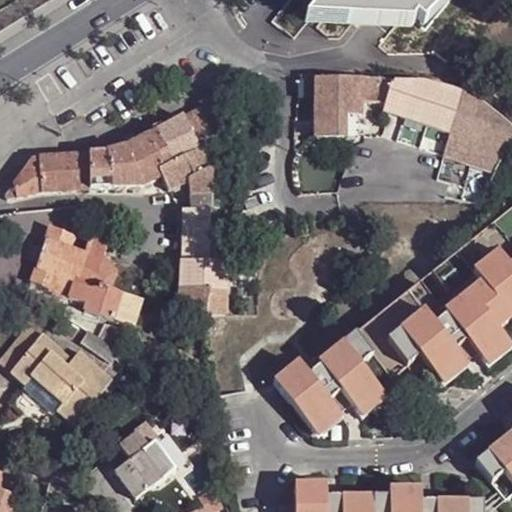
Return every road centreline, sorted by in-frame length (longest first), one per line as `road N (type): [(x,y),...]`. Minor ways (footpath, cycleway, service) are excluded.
road 1 (residential): [(194,0),(246,55),(393,64),(449,81),(511,119)]
road 2 (unclassified): [(106,201),(85,218),(28,231),(0,285)]
road 3 (residential): [(0,76),(122,0)]
